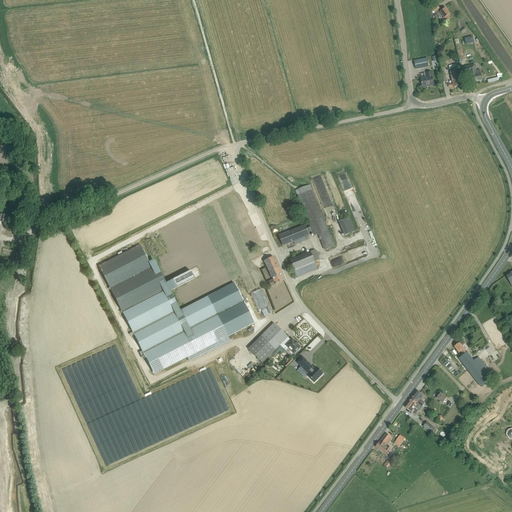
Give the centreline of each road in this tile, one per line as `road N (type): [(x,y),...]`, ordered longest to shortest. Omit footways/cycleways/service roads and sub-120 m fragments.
road 1 (unclassified): [(43,226),(219,149),(412,104)]
road 2 (tertiary): [(320,511),(511,244)]
road 3 (track): [(234,145),(192,0)]
